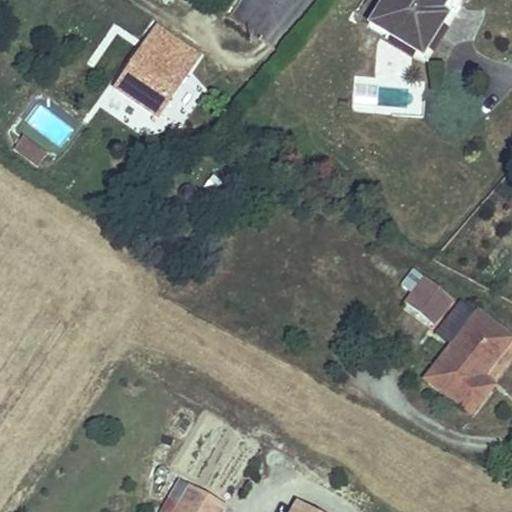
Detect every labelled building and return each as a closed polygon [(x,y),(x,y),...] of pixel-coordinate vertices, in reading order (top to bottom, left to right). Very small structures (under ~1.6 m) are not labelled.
[(381,0),(370,18),(424,51),(450,9),(443,5),(446,0),(381,0)] [(191,55),(146,30),(110,95),(155,119),(166,101),(158,95),(172,66),(182,71),(191,55)] [(44,154),(20,136),(11,148),(35,166),(44,154)] [(450,297),(410,267),(398,283),(413,294),(406,304),(432,323),(450,297)] [(477,313),(461,301),(435,334),(451,347),(477,313)] [(511,340),(511,338),(477,313),(451,347),(427,381),(473,414),(493,387),(483,379),(511,340)] [(225,511),(229,506),(187,483),(179,498),(189,503),(186,508),(183,511),(225,511)] [(189,503),(179,498),(176,503),(186,508),(189,503)]
